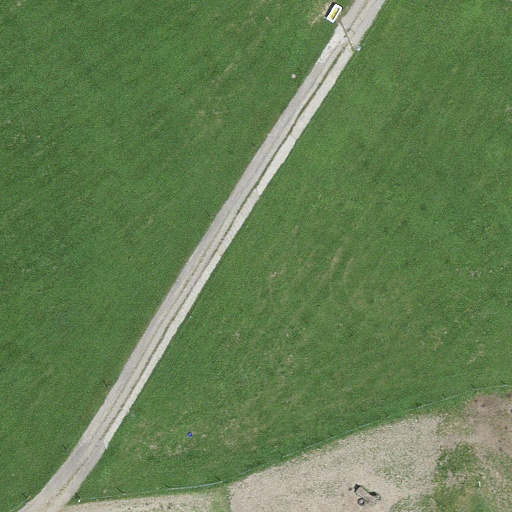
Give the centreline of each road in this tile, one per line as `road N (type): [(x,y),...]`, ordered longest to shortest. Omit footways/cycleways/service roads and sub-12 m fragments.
road 1 (track): [(374,0),(116,417),(37,511)]
road 2 (track): [(58,511),(291,476),(407,430),(511,413)]
